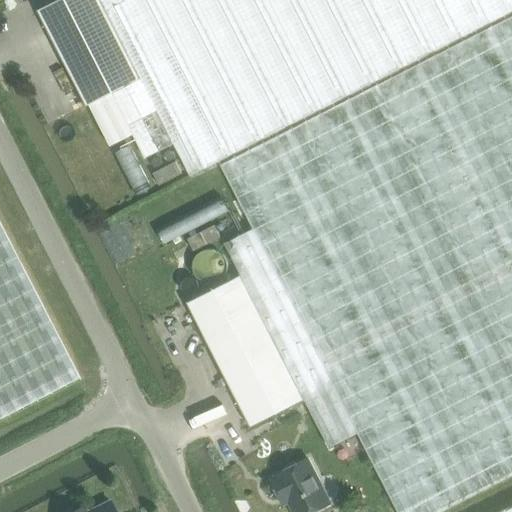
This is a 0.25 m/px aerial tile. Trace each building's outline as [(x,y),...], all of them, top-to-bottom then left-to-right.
[(88,106),(90,105),(111,146),(134,134),(147,159),(175,144),(191,176),(511,12),(511,0),(61,0),(39,11),(88,106)] [(306,400),(330,448),(359,434),(398,511),(441,511),(511,476),(511,16),(222,165),(254,229),(226,244),(242,275),(188,303),(252,427),(306,400)] [(177,162),(154,174),(160,186),(183,174),(177,162)] [(0,419),(80,379),(0,224),(0,419)] [(215,226),(188,240),(195,251),(221,238),(215,226)] [(284,505),(290,502),(294,511),(315,511),(331,504),(308,459),(276,476),(277,477),(272,480),(284,505)] [(114,511),(110,502),(88,511),(86,511),(83,507),(72,511),(69,511),(67,511),(114,511)]
